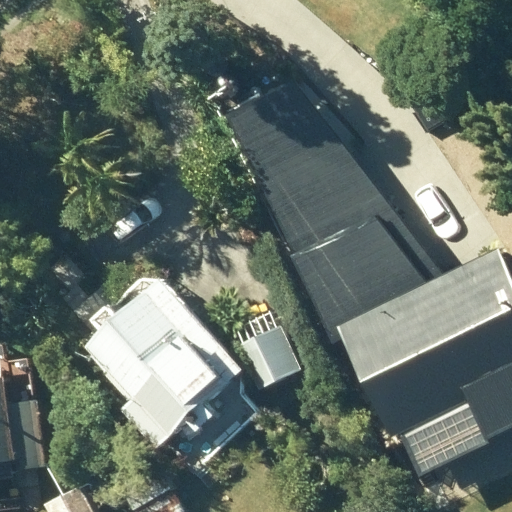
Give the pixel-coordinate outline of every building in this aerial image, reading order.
[(511,259),(371,323),(424,435),(511,395),(511,259)] [(274,366),(254,345),(187,274),(109,345),(152,397),(140,407),(181,453),(268,372),(274,366)] [(254,345),(274,366),(268,372),(276,388),(324,365),(302,322),(254,345)] [(0,358),(0,464),(63,460),(58,396),(33,399),(32,380),(25,380),(23,357),(0,358)] [(299,439),(318,481),(363,459),(343,418),(299,439)] [(110,511),(101,482),(61,494),(65,511),(110,511)]
